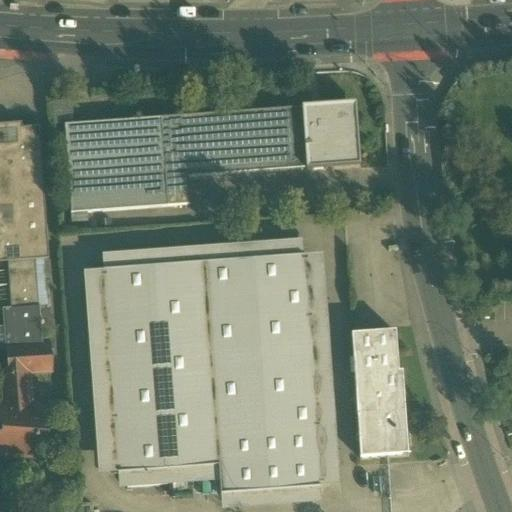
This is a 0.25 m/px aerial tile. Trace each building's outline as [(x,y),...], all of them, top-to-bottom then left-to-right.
[(349,107),(304,110),(307,164),(353,161),(349,107)] [(304,110),(160,120),(164,180),(308,169),(307,164),(304,110)] [(160,120),(64,127),(70,215),(166,208),(164,180),(160,120)] [(35,134),(17,135),(16,130),(0,131),(0,261),(8,261),(18,260),(18,258),(43,256),(44,256),(35,134)] [(43,256),(18,258),(18,260),(8,261),(8,272),(10,286),(9,286),(9,287),(45,284),(43,256)] [(303,259),(104,272),(117,475),(217,469),(219,497),(318,491),(303,259)] [(8,272),(0,272),(0,287),(9,287),(9,286),(10,286),(8,272)] [(45,284),(9,287),(11,310),(8,310),(9,328),(4,328),(6,350),(42,347),(42,346),(39,309),(47,309),(45,284)] [(9,287),(0,287),(0,328),(4,328),(9,328),(8,310),(11,310),(9,287)] [(393,334),(350,338),(353,379),(401,376),(401,374),(396,375),(393,334)] [(42,347),(6,350),(8,375),(8,376),(29,375),(29,376),(52,374),(50,346),(42,346),(42,347)] [(29,375),(8,376),(8,375),(1,376),(3,405),(31,403),(29,376),(29,375)] [(401,376),(353,379),(356,418),(404,415),(401,376)] [(31,403),(3,405),(3,406),(6,406),(7,414),(0,413),(0,426),(4,429),(3,437),(0,439),(0,454),(2,456),(9,453),(19,460),(44,462),(45,446),(46,446),(47,433),(46,433),(48,416),(40,415),(40,412),(39,412),(38,414),(31,409),(32,407),(32,406),(31,403)] [(404,415),(356,418),(359,461),(407,458),(404,415)]
